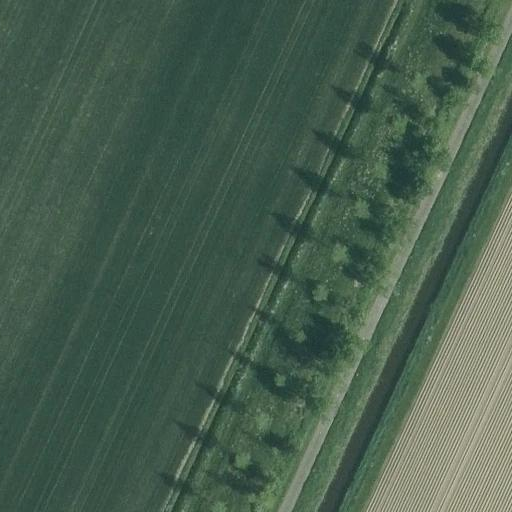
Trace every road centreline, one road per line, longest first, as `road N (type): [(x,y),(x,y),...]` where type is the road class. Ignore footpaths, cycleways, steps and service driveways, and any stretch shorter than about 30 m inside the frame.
road 1 (track): [(432,0),(196,511)]
road 2 (unclassified): [(285,511),(511,22)]
